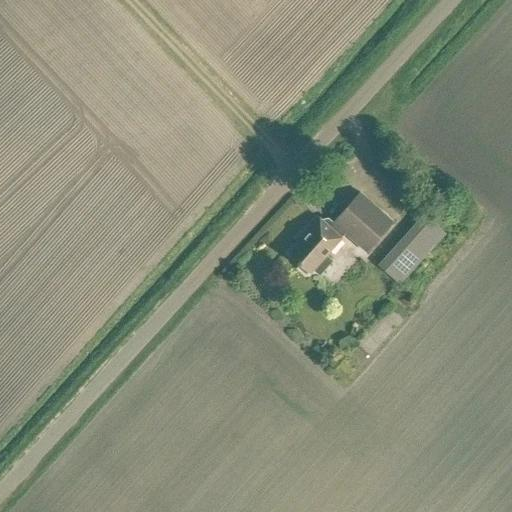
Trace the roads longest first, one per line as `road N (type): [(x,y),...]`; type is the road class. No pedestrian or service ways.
road 1 (unclassified): [(0,490),(451,0)]
road 2 (track): [(294,170),(132,0)]
